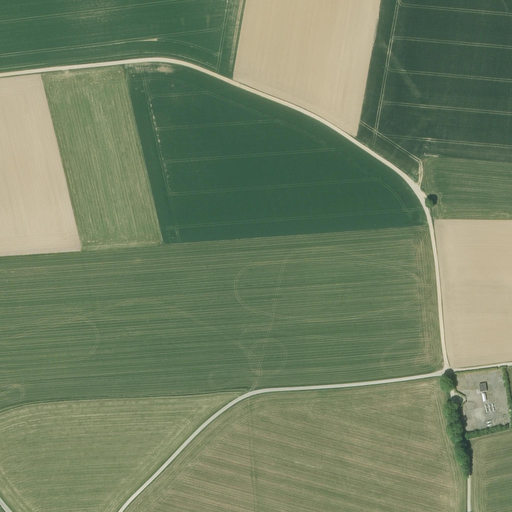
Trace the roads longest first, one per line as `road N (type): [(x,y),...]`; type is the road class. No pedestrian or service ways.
road 1 (track): [(0,75),(173,61),(327,123),(419,191),(431,229),(447,372)]
road 2 (unclassified): [(120,511),(213,416),(255,391),(511,363)]
road 3 (track): [(469,511),(447,372)]
